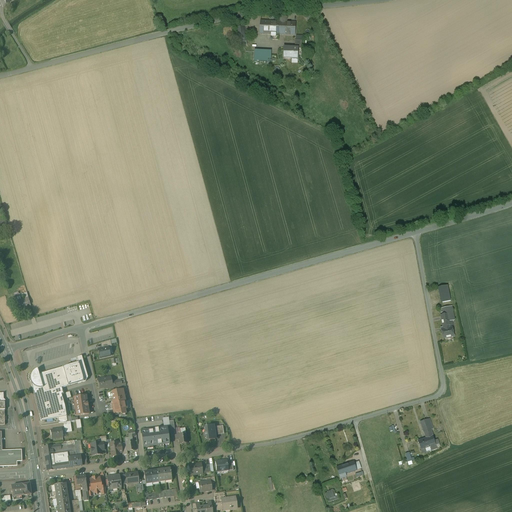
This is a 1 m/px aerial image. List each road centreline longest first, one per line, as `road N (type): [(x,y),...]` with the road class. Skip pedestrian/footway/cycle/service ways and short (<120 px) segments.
road 1 (unclassified): [(381,0),(234,15),(0,75)]
road 2 (unclassified): [(416,232),(441,393),(300,437),(233,448)]
road 3 (unclassified): [(416,232),(80,327)]
road 4 (residential): [(178,456),(36,473)]
road 5 (primary): [(4,350),(36,473)]
